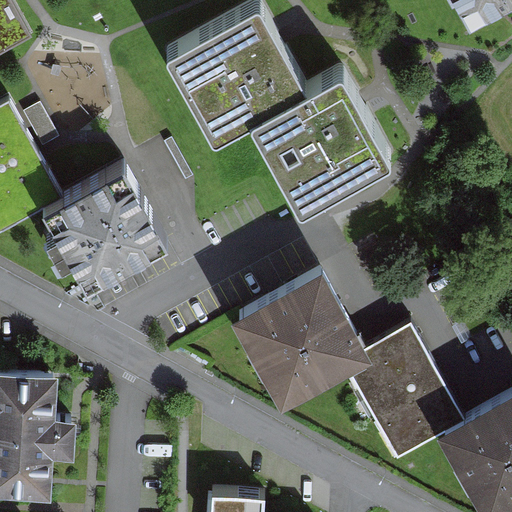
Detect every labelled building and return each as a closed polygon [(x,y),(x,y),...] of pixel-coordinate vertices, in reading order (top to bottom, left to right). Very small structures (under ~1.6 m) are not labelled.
[(0,0),(0,57),(37,37),(16,0),(0,0)] [(251,112),(306,81),(260,0),(250,0),(166,48),(214,133),(251,112)] [(463,0),(470,13),(495,0),(463,0)] [(251,112),(300,199),(387,150),(338,63),(306,81),(251,112)] [(0,104),(0,227),(48,201),(68,190),(16,96),(0,104)] [(42,101),(26,108),(41,139),(57,131),(42,101)] [(68,190),(48,201),(62,226),(56,230),(72,259),(78,256),(91,280),(175,235),(132,156),(68,190)] [(344,356),(370,341),(322,257),(317,260),(233,308),(280,391),(344,356)] [(370,341),(344,356),(397,450),(441,425),(466,411),(412,317),(370,341)] [(58,372),(0,368),(0,487),(51,490),(54,449),(74,451),(76,411),(56,409),(58,372)] [(511,385),(466,411),(441,425),(489,510),(511,497),(511,385)] [(264,511),(266,489),(213,485),(210,511),(264,511)]
